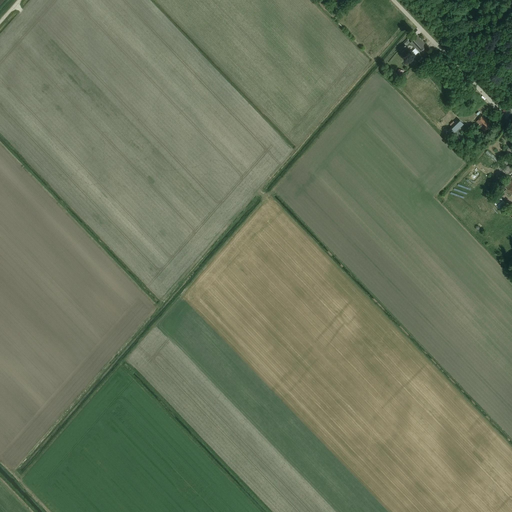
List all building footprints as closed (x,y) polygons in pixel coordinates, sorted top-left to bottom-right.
[(380,14),(389,23),(396,17),(392,14),(391,15),(386,9),(380,14)] [(381,45),(395,30),(391,25),(376,39),(381,45)] [(425,45),(417,36),(410,43),(419,53),(425,48),(424,46),(425,45)] [(401,52),(407,47),(403,43),(398,49),(401,52)] [(488,125),(490,124),(482,116),(476,122),(481,127),(481,128),(485,132),(490,127),(488,125)] [(452,135),(453,135),(457,130),(464,124),(459,119),(447,130),(452,135)] [(457,130),(453,135),(455,138),(460,142),(464,138),(457,130)] [(501,211),(507,205),(501,198),(494,204),(501,211)]
